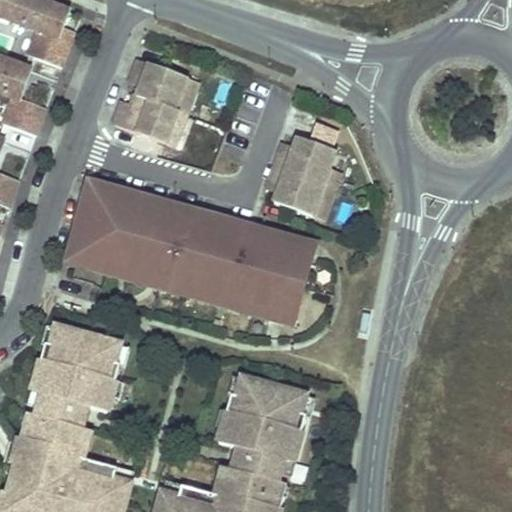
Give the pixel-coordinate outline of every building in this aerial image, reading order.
[(61,29),(67,12),(34,0),(0,0),(4,2),(0,13),(0,17),(39,32),(29,57),(62,70),(72,43),(58,38),(61,29)] [(72,43),(75,34),(61,29),(58,38),(72,43)] [(27,81),(22,79),(26,70),(0,59),(0,95),(13,100),(3,126),(10,128),(37,138),(47,111),(19,101),(27,81)] [(176,113),(186,87),(197,91),(199,84),(139,61),(133,77),(144,81),(141,89),(138,98),(176,113)] [(27,81),(30,71),(26,70),(22,79),(27,81)] [(141,89),(144,81),(133,77),(130,85),(141,89)] [(187,117),(197,91),(186,87),(176,113),(178,113),(187,117)] [(168,139),(178,113),(176,113),(138,98),(135,98),(132,107),(129,116),(120,112),(114,127),(175,149),(177,142),(168,139)] [(129,116),(132,107),(123,104),(120,112),(129,116)] [(177,142),(187,117),(178,113),(168,139),(177,142)] [(281,155),(275,168),(337,191),(339,185),(328,180),(331,171),(337,154),(299,140),(295,151),(292,159),(281,155)] [(292,159),(295,151),(284,147),(281,155),(292,159)] [(3,151),(0,161),(0,171),(21,178),(27,159),(3,151)] [(0,175),(0,154),(0,153),(0,206),(10,210),(20,183),(0,175)] [(313,219),(323,192),(335,196),(337,191),(275,168),(271,182),(282,186),(279,194),(275,205),(287,209),(313,219)] [(339,185),(342,175),(331,171),(328,180),(339,185)] [(279,194),(282,186),(271,182),(268,190),(279,194)] [(98,192),(79,258),(178,286),(196,219),(98,192)] [(325,223),(335,196),(323,192),(313,219),(325,223)] [(225,262),(227,256),(228,250),(228,242),(227,233),(220,231),(221,226),(208,222),(202,243),(201,249),(199,255),(198,261),(197,267),(197,273),(196,278),(196,283),(196,286),(197,288),(198,290),(200,292),(202,292),(204,292),(207,293),(209,292),(211,290),(213,288),(215,283),(218,278),(220,273),(223,268),(225,262)] [(315,253),(245,233),(226,301),(296,320),(315,253)] [(53,349),(58,330),(52,329),(47,347),(53,349)] [(35,430),(25,427),(3,508),(15,511),(125,511),(135,475),(91,463),(83,461),(91,433),(97,412),(109,415),(113,399),(111,398),(114,384),(117,384),(122,367),(116,366),(121,348),(58,330),(53,349),(47,347),(34,394),(42,396),(38,409),(40,409),(37,419),(35,430)] [(127,349),(121,348),(116,366),(122,367),(127,349)] [(240,400),(245,382),(239,380),(234,399),(240,400)] [(283,511),(287,499),(277,497),(280,486),(282,476),(284,477),(288,464),(296,467),(309,419),(303,418),(308,399),(245,382),(240,400),(234,399),(229,415),(232,416),(228,430),(225,430),(221,446),(233,449),(227,470),(219,498),(212,497),(167,484),(159,511),(283,511)] [(30,407),(38,409),(42,396),(34,394),(30,407)] [(309,419),(314,401),(308,399),(303,418),(309,419)] [(28,417),(25,427),(35,430),(37,419),(28,417)] [(98,435),(91,433),(83,461),(91,463),(98,435)] [(292,479),(296,467),(288,464),(284,477),(292,479)] [(219,498),(227,470),(219,468),(212,497),(219,498)] [(287,499),(289,489),(280,486),(277,497),(287,499)]
